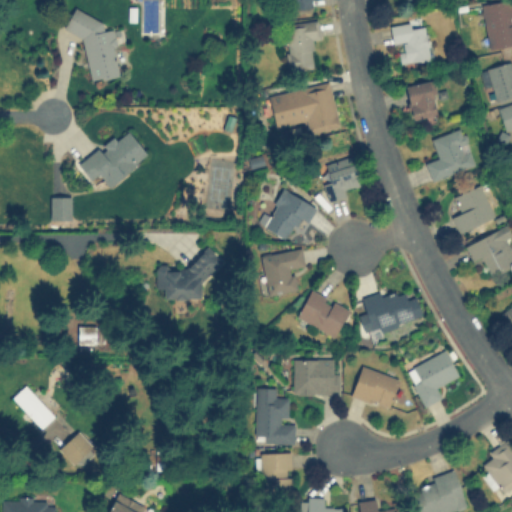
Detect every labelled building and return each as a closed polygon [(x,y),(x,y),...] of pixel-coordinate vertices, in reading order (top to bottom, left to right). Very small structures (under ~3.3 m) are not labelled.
[(511,42),(511,18),(509,0),(497,0),(480,3),(488,47),(511,42)] [(87,78),(118,74),(112,28),(103,29),(102,20),(72,6),(62,27),(82,37),(87,78)] [(428,58),(423,19),(393,22),(397,62),(428,58)] [(286,68),(310,67),(309,39),(316,39),(316,20),(284,22),(286,68)] [(511,69),(510,61),(478,68),(483,87),(490,85),(493,99),(511,94),(511,69)] [(431,79),(403,84),(409,120),(437,116),(431,79)] [(266,93),(273,126),(305,120),(307,131),(337,125),(328,81),(266,93)] [(511,101),(500,104),(511,149),(511,101)] [(430,136),(436,157),(423,161),(429,179),(474,165),(462,126),(430,136)] [(147,154),(127,129),(100,150),(97,146),(74,163),(87,180),(97,172),(107,185),(147,154)] [(324,162),(328,178),(321,180),(326,197),(360,188),(352,154),(324,162)] [(452,194),(459,211),(450,215),(456,231),(492,215),(479,183),(452,194)] [(282,237),(294,219),(302,224),(313,206),(283,187),(260,223),(282,237)] [(69,218),(69,194),(48,194),(48,218),(69,218)] [(463,242),(471,262),(482,258),(488,272),(511,262),(511,253),(505,237),(509,235),(505,225),(463,242)] [(155,263),(156,297),(201,297),(200,268),(219,268),(218,247),(198,248),(198,267),(167,267),(166,263),(155,263)] [(259,253),(264,292),(294,288),(291,267),(302,266),(299,247),(259,253)] [(360,298),(369,331),(420,317),(414,295),(404,298),(401,286),(360,298)] [(295,316),(333,335),(347,307),(309,288),(295,316)] [(511,299),(499,308),(511,327),(511,299)] [(77,342),(101,342),(101,326),(77,326),(77,342)] [(404,367),(421,404),(440,396),(435,384),(456,375),(444,349),(404,367)] [(291,392),(336,392),(336,370),(332,370),(332,357),(291,357),(291,392)] [(349,394),(386,406),(396,376),(359,364),(349,394)] [(53,414),(23,384),(10,397),(40,427),(53,414)] [(253,441),(292,442),(292,422),(285,422),(285,396),(275,396),(275,385),(254,385),(253,441)] [(57,448),(73,465),(93,446),(76,429),(57,448)] [(511,446),(506,438),(476,457),(494,484),(497,483),(501,490),(511,482),(511,446)] [(289,451),(258,451),(258,490),(289,490),(289,451)] [(442,511),(465,505),(453,468),(418,480),(421,488),(410,492),(417,511),(442,511)] [(139,511),(143,505),(112,490),(101,511),(139,511)] [(343,511),(344,506),(322,506),(322,497),(298,496),(298,510),(305,511),(304,511),(343,511)] [(0,511),(57,511),(58,498),(0,497),(0,511)] [(357,500),(358,511),(393,511),(393,507),(377,508),(375,497),(357,500)]
